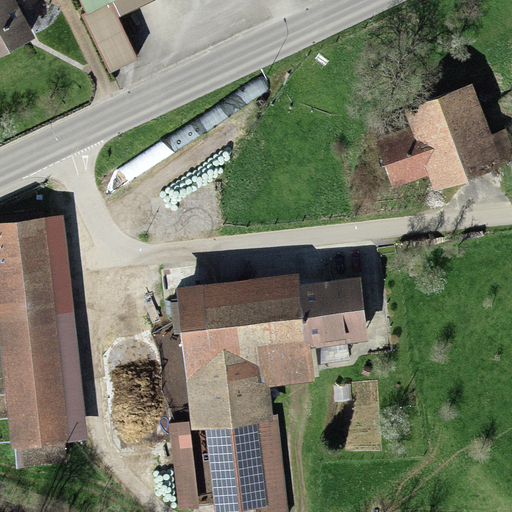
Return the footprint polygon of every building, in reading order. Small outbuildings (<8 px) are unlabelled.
[(13,0),(0,0),(0,49),(31,34),(13,0)] [(136,47),(112,0),(106,0),(92,7),(89,9),(112,58),(136,47)] [(464,70),(402,92),(411,117),(428,165),(432,176),(494,155),(485,131),(464,70)] [(391,178),(428,165),(411,117),(374,130),(391,178)] [(500,126),(485,131),(494,155),(509,149),(500,126)] [(177,279),(191,416),(267,408),(264,375),(307,371),(304,335),(298,276),(297,267),(177,279)] [(298,276),(304,335),(360,330),(354,270),(298,276)] [(0,313),(0,340),(8,434),(77,429),(67,308),(0,313)]
